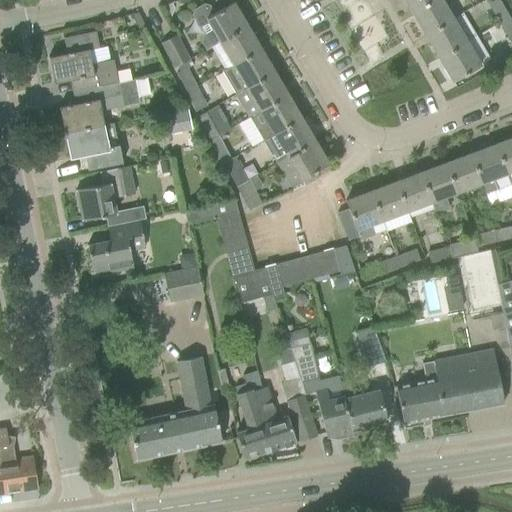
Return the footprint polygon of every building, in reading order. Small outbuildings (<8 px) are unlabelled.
[(404,0),(412,12),(432,0),(404,0)] [(425,36),(463,13),(454,0),(432,0),(412,12),(425,36)] [(498,24),(509,18),(498,0),(493,0),(486,5),(498,24)] [(206,50),(246,26),(232,3),(206,19),(212,30),(203,35),(201,41),(206,50)] [(137,13),(131,14),(137,30),(144,27),(137,13)] [(452,21),(463,14),(463,13),(425,36),(439,59),(465,43),(452,21)] [(509,43),(511,40),(511,23),(509,18),(498,24),(502,31),(509,43)] [(259,49),(246,26),(206,50),(220,42),(233,65),(259,49)] [(68,53),(48,57),(48,59),(50,58),(55,82),(53,83),(53,84),(70,81),(78,79),(81,91),(117,84),(115,71),(113,60),(109,61),(91,64),(88,51),(98,49),(94,32),(65,38),(68,53)] [(173,68),(189,60),(176,35),(160,44),(173,68)] [(465,43),(439,59),(453,82),(454,81),(479,66),(490,60),(477,36),(465,43)] [(268,64),(272,59),(266,48),(259,49),(233,65),(222,72),(235,94),(273,72),(268,64)] [(186,92),(196,87),(186,68),(176,73),(186,92)] [(235,94),(249,117),(286,95),(273,72),(235,94)] [(74,104),(58,108),(58,109),(60,108),(65,132),(102,125),(100,112),(139,105),(137,97),(149,95),(146,78),(134,80),(117,84),(81,91),(83,102),(74,104)] [(196,87),(186,92),(196,111),(200,109),(206,106),(198,91),(196,87)] [(286,95),(249,117),(262,141),(274,134),(300,118),(286,95)] [(204,143),(215,137),(230,129),(218,106),(192,120),(204,143)] [(167,135),(191,131),(187,111),(164,115),(167,135)] [(276,163),(314,141),(300,118),(274,134),(262,141),(276,163)] [(102,125),(65,132),(71,157),(69,158),(69,159),(84,156),(94,154),(96,167),(86,169),(87,170),(106,166),(121,163),(117,145),(107,147),(103,126),(102,125)] [(234,157),(228,160),(215,137),(204,143),(218,168),(219,167),(218,167),(234,157)] [(506,174),(511,171),(511,138),(495,145),(506,174)] [(295,171),(304,185),(318,177),(315,172),(327,164),(321,154),(324,151),(319,143),(315,143),(314,141),(276,163),(282,174),(287,176),(295,171)] [(494,145),(492,142),(489,141),(480,145),(478,148),(480,151),(471,154),(486,194),(497,190),(493,179),(506,174),(495,145),(494,145)] [(486,194),(471,154),(446,163),(456,192),(482,183),(486,194)] [(235,187),(246,180),(234,157),(218,167),(219,167),(223,165),(235,187)] [(444,197),(456,192),(446,163),(420,173),(431,202),(435,214),(448,209),(444,197)] [(113,200),(133,195),(128,167),(100,172),(102,185),(75,190),(81,221),(116,214),(113,200)] [(406,211),(431,202),(420,173),(395,182),(406,211)] [(249,181),(247,182),(246,180),(235,187),(248,211),(261,204),(249,181)] [(381,221),(406,211),(395,182),(370,192),(381,221)] [(368,225),(381,221),(370,192),(345,201),(348,209),(337,213),(347,239),(359,235),(361,240),(372,236),(368,225)] [(226,201),(183,213),(183,214),(186,227),(188,227),(202,223),(207,221),(214,219),(214,218),(237,212),(234,199),(226,201)] [(237,212),(214,218),(214,219),(217,229),(240,224),(238,214),(237,212)] [(130,253),(144,250),(139,221),(107,228),(110,241),(87,245),(92,273),(108,269),(109,273),(133,268),(130,253)] [(221,242),(244,236),(240,224),(217,229),(221,242)] [(502,242),(511,239),(511,226),(500,230),(502,242)] [(479,247),(502,242),(500,230),(477,235),(479,247)] [(224,254),(247,248),(244,236),(221,242),(224,254)] [(450,260),(472,255),(469,243),(447,248),(450,260)] [(333,249),(333,250),(339,272),(340,276),(353,272),(354,272),(345,247),(345,246),(344,246),(333,249)] [(227,266),(250,259),(247,248),(224,254),(227,266)] [(429,265),(450,260),(447,248),(427,253),(429,265)] [(333,249),(321,252),(321,254),(327,275),(339,272),(333,250),(333,249)] [(400,269),(420,261),(415,249),(395,257),(400,269)] [(321,252),(309,255),(310,257),(315,278),(327,275),(321,254),(321,252)] [(309,255),(297,259),(298,260),(304,281),(315,278),(310,257),(309,255)] [(363,282),(400,269),(395,257),(359,270),(363,282)] [(230,278),(253,271),(250,259),(227,266),(230,278)] [(297,259),(286,262),(286,263),(292,285),(304,281),(298,260),(297,259)] [(286,262),(274,265),(281,287),(292,285),(286,263),(286,262)] [(274,265),(263,268),(270,296),(273,302),(284,299),(281,287),(274,265)] [(170,304),(203,297),(196,268),(163,275),(170,304)] [(253,271),(230,278),(237,305),(262,298),(266,312),(275,309),(273,302),(270,296),(263,268),(253,270),(253,271)] [(511,290),(509,282),(496,286),(501,315),(504,327),(509,355),(511,353),(511,290)] [(501,315),(490,317),(492,329),(504,327),(501,315)] [(364,368),(385,363),(373,329),(355,333),(364,368)] [(290,349),(289,349),(291,357),(294,366),(300,384),(318,379),(309,344),(290,349)] [(503,404),(499,384),(492,350),(421,364),(424,381),(395,387),(403,428),(423,424),(422,420),(503,404)] [(185,410),(127,423),(135,460),(221,441),(213,404),(209,405),(199,357),(176,362),(185,409),(185,410)] [(297,379),(280,384),(298,444),(317,438),(300,384),(294,366),(291,357),(297,379)] [(245,384),(233,388),(236,395),(235,395),(246,431),(236,435),(236,437),(244,460),(271,451),(251,392),(261,388),(255,371),(242,376),(245,384)] [(350,431),(351,431),(343,397),(338,378),(322,382),(322,385),(313,387),(326,437),(337,434),(338,439),(351,436),(350,431)] [(348,380),(339,382),(338,378),(343,397),(351,431),(386,422),(378,390),(352,396),(348,380)] [(286,416),(276,420),(265,388),(261,389),(261,388),(251,392),(271,451),(295,443),(286,416)] [(225,435),(237,433),(232,410),(220,413),(225,435)] [(14,437),(7,436),(5,428),(0,429),(0,494),(37,488),(32,457),(14,459),(13,447),(14,437)]
